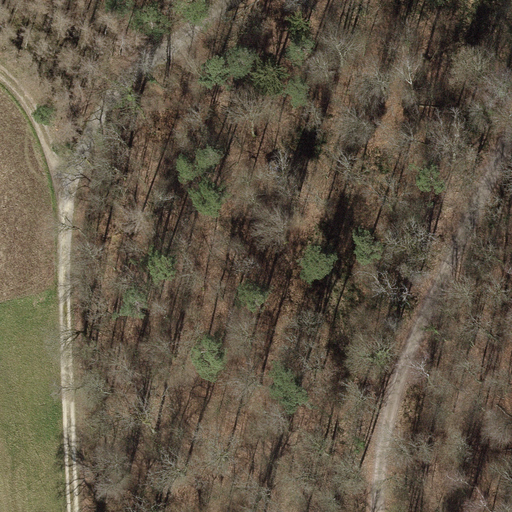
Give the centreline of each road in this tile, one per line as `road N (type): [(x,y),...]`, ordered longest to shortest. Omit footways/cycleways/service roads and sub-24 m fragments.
road 1 (track): [(74,511),(64,168),(109,101),(237,0)]
road 2 (track): [(379,511),(387,416),(511,132)]
road 3 (track): [(64,168),(0,67)]
